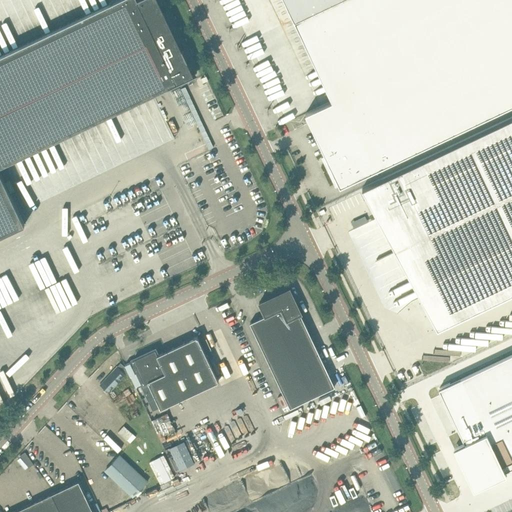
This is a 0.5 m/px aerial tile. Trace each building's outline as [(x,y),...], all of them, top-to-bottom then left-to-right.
[(0,388),(23,378),(15,360),(34,350),(0,277),(0,236),(25,224),(0,172),(0,166),(194,75),(194,74),(190,76),(183,62),(187,60),(182,49),(178,51),(154,0),(116,0),(0,55),(0,388)] [(247,16),(239,0),(221,0),(232,24),(238,21),(238,20),(247,16)] [(511,0),(284,0),(332,100),(305,113),(324,153),(321,154),(322,155),(325,154),(338,182),(335,183),(335,184),(338,183),(340,186),(511,104),(511,0)] [(511,116),(362,188),(363,189),(367,187),(376,207),(380,206),(438,328),(511,292),(511,116)] [(259,302),(265,315),(250,322),(290,407),(335,386),(301,314),(302,313),(301,313),(298,307),(290,288),(259,302)] [(199,339),(197,336),(158,354),(155,349),(133,359),(144,383),(148,381),(161,408),(218,381),(208,359),(214,357),(204,336),(199,339)] [(511,352),(437,388),(463,443),(452,448),(471,488),(503,473),(500,465),(511,459),(511,352)] [(109,393),(126,374),(118,366),(100,384),(109,393)] [(153,419),(161,435),(174,429),(166,412),(153,419)] [(158,466),(164,479),(173,475),(164,453),(151,458),(155,467),(158,466)] [(148,482),(120,455),(105,470),(133,497),(148,482)] [(93,511),(78,480),(10,511),(93,511)]
